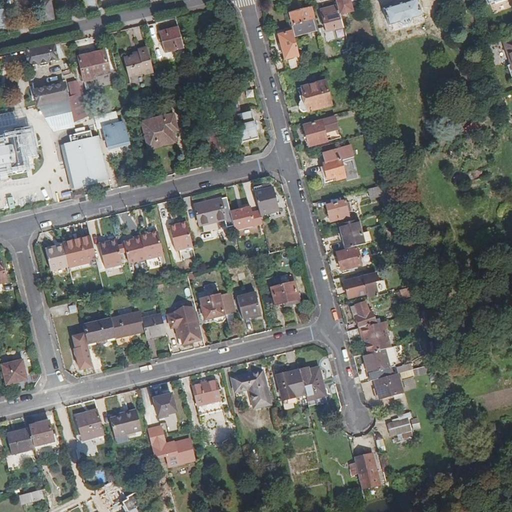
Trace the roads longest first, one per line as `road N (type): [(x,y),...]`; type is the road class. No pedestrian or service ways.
road 1 (residential): [(332,329),(57,396)]
road 2 (residential): [(16,226),(287,158)]
road 3 (residential): [(200,0),(0,44)]
road 4 (residential): [(332,329),(287,158)]
road 5 (residential): [(16,226),(57,396)]
road 6 (residential): [(287,158),(245,0)]
